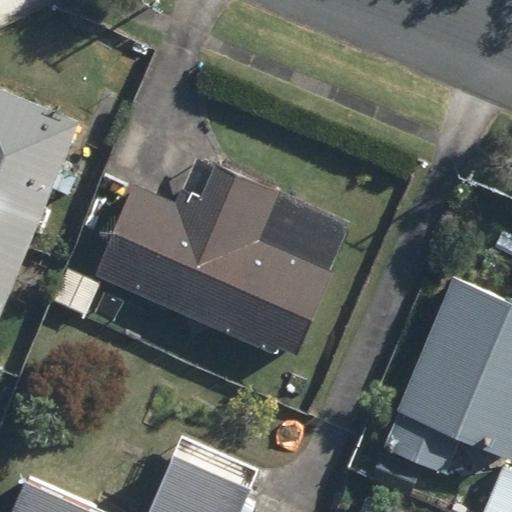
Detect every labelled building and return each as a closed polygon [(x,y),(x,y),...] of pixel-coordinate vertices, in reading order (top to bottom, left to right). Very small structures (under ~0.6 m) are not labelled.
[(0,330),(87,118),(0,83),(0,330)] [(183,198),(141,180),(102,272),(304,358),(343,266),(270,235),(291,185),(226,157),(211,192),(190,183),(183,198)] [(511,289),(462,269),(391,442),(455,468),(471,430),(511,447),(511,289)] [(128,511),(35,472),(17,511),(250,511),(271,464),(190,429),(154,511),(128,511)] [(511,511),(511,463),(510,462),(488,511),(511,511)] [(425,511),(374,490),(364,511),(425,511)]
